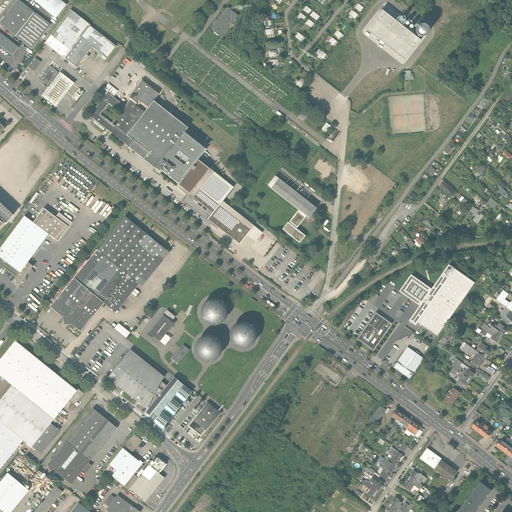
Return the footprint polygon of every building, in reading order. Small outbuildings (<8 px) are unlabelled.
[(33,0),(55,18),(66,5),(59,0),(33,0)] [(16,2),(0,22),(0,23),(32,48),(49,27),(16,2)] [(358,2),(355,6),(361,11),(364,7),(358,2)] [(307,5),(304,9),(309,14),(312,9),(307,5)] [(385,5),(366,30),(404,60),(420,40),(396,22),(400,17),(385,5)] [(227,8),(211,30),(214,32),(213,33),(218,37),(219,36),(222,38),(238,16),(227,8)] [(355,19),(359,15),(353,9),(349,13),(355,19)] [(70,10),(45,43),(65,58),(76,67),(92,47),(103,56),(101,58),(105,61),(116,47),(90,26),(90,25),(70,10)] [(310,15),(317,20),(321,15),(314,10),(310,15)] [(309,19),(306,23),(312,27),(315,22),(309,19)] [(335,33),(340,38),(344,35),(339,30),(335,33)] [(296,36),(303,42),(306,37),(299,32),(296,36)] [(0,46),(12,56),(19,48),(0,33),(0,46)] [(331,35),(327,39),(336,46),(339,42),(331,35)] [(266,57),(277,56),(277,50),(273,50),(273,47),(270,47),(270,51),(266,52),(266,57)] [(320,48),(317,53),(326,60),(329,56),(320,48)] [(35,58),(28,67),(33,71),(40,63),(35,58)] [(40,78),(40,80),(50,87),(60,74),(49,66),(40,78)] [(407,74),(405,74),(405,80),(414,80),(414,70),(407,71),(407,74)] [(74,83),(60,72),(45,92),(41,97),(55,108),(59,103),(74,83)] [(121,113),(112,123),(128,136),(154,102),(163,90),(147,78),(125,107),(121,113)] [(301,88),(306,81),(302,78),(297,84),(301,88)] [(83,92),(79,89),(71,97),(76,101),(83,92)] [(89,117),(129,148),(135,141),(128,136),(112,123),(101,115),(109,104),(121,113),(125,107),(108,93),(89,117)] [(479,107),(483,109),(490,100),(485,98),(479,107)] [(150,153),(144,160),(157,169),(185,133),(189,128),(154,102),(128,136),(135,141),(150,153)] [(307,116),(302,112),(299,117),(303,120),(307,116)] [(467,121),(471,124),(477,117),(473,114),(467,121)] [(185,133),(157,169),(178,185),(198,160),(206,149),(185,133)] [(150,153),(135,141),(129,148),(144,160),(150,153)] [(449,154),(454,149),(450,145),(445,150),(449,154)] [(320,159),(314,167),(327,178),(334,170),(320,159)] [(198,160),(178,185),(212,213),(207,219),(239,244),(247,235),(255,242),(262,233),(222,201),(233,187),(198,160)] [(482,174),(486,168),(481,165),(475,174),(478,177),(481,174),(482,174)] [(435,174),(438,170),(432,166),(429,171),(435,174)] [(306,236),(297,229),(307,216),(309,218),(317,208),(304,198),(283,182),(275,176),(273,179),(269,184),(267,186),(298,210),(283,229),(300,243),(306,236)] [(373,177),(347,210),(353,214),(359,219),(360,219),(385,187),(373,177)] [(456,191),(444,181),(438,188),(451,198),(456,191)] [(504,197),(508,192),(502,187),(498,192),(504,197)] [(166,188),(163,193),(169,197),(173,192),(166,188)] [(440,203),(445,207),(449,201),(444,197),(440,203)] [(488,203),(495,208),(499,203),(492,198),(488,203)] [(477,204),(481,208),(486,203),(483,199),(477,204)] [(13,215),(0,202),(0,218),(2,219),(1,220),(2,220),(4,221),(3,221),(4,222),(4,221),(6,223),(13,215)] [(470,213),(476,217),(480,210),(473,206),(470,213)] [(24,216),(0,248),(0,264),(16,277),(13,282),(18,285),(33,266),(27,262),(49,234),(58,241),(72,222),(59,212),(55,217),(44,208),(33,223),(24,216)] [(435,224),(422,211),(417,216),(428,226),(426,228),(438,239),(443,234),(439,230),(442,227),(437,222),(435,224)] [(474,220),(479,224),(485,215),(483,213),(481,215),(479,214),(474,220)] [(170,253),(125,216),(50,307),(62,318),(64,326),(72,326),(80,333),(97,313),(104,304),(115,313),(139,284),(142,286),(170,253)] [(432,289),(412,274),(399,292),(420,306),(409,321),(416,326),(418,323),(437,336),(475,283),(449,265),(432,289)] [(508,294),(507,293),(504,290),(500,295),(504,299),(508,294)] [(230,323),(231,298),(206,297),(205,316),(209,316),(209,322),(230,323)] [(502,307),(509,312),(510,310),(511,307),(511,304),(509,302),(508,303),(504,300),(501,304),(503,306),(502,307)] [(167,309),(163,314),(174,322),(175,321),(172,319),(175,316),(167,309)] [(391,324),(375,313),(357,339),(373,350),(391,324)] [(165,333),(174,322),(163,314),(148,332),(164,345),(170,338),(165,333)] [(488,320),(485,324),(502,337),(506,331),(503,328),(504,326),(499,322),(497,325),(495,323),(494,325),(488,320)] [(119,322),(115,328),(128,338),(132,333),(119,322)] [(498,343),(502,337),(485,324),(482,328),(483,329),(480,333),(485,337),(488,332),(492,336),(489,340),(493,343),(495,341),(498,343)] [(238,336),(239,345),(246,344),(246,342),(253,341),(253,336),(250,337),(249,333),(248,333),(248,335),(244,335),(244,332),(238,333),(239,336),(238,336)] [(437,346),(441,349),(447,340),(443,337),(437,346)] [(15,341),(0,358),(0,375),(12,385),(53,419),(69,400),(76,390),(15,341)] [(460,348),(475,358),(479,353),(476,350),(468,345),(464,342),(460,348)] [(481,343),(476,350),(479,353),(485,357),(490,352),(487,350),(488,348),(481,343)] [(189,349),(183,344),(171,358),(174,360),(177,363),(189,349)] [(424,359),(407,347),(393,367),(409,379),(424,359)] [(129,349),(107,377),(147,409),(165,386),(160,381),(163,377),(129,349)] [(485,357),(479,353),(475,358),(473,361),(480,366),(485,357)] [(453,367),(464,375),(468,370),(467,368),(466,370),(460,366),(462,363),(456,358),(451,366),(453,367)] [(461,388),(464,384),(460,381),(464,375),(453,367),(448,374),(453,378),(456,375),(459,378),(455,384),(461,388)] [(471,371),(468,370),(464,375),(470,379),(474,374),(471,371)] [(470,379),(464,375),(460,381),(464,384),(466,385),(470,379)] [(147,409),(144,412),(163,427),(169,418),(161,411),(164,407),(173,414),(180,405),(171,398),(175,393),(184,400),(191,391),(173,377),(165,386),(147,409)] [(12,385),(0,399),(0,422),(23,440),(31,447),(50,423),(53,419),(12,385)] [(453,388),(449,394),(456,399),(460,393),(453,388)] [(76,390),(69,400),(74,404),(83,393),(78,389),(76,390)] [(451,405),(456,399),(449,394),(444,400),(451,405)] [(368,420),(369,421),(374,425),(384,412),(387,408),(390,404),(387,401),(383,406),(381,404),(368,420)] [(206,402),(187,425),(199,435),(204,430),(205,431),(219,413),(206,402)] [(93,408),(66,442),(90,461),(117,428),(93,408)] [(391,415),(400,422),(405,416),(395,409),(391,415)] [(476,411),(471,418),(476,421),(479,418),(479,417),(481,415),(476,411)] [(400,422),(408,427),(412,421),(405,416),(400,422)] [(501,419),(504,421),(506,423),(509,425),(511,422),(504,416),(501,419)] [(420,427),(412,421),(408,427),(406,429),(414,435),(418,429),(420,427)] [(471,427),(479,433),(484,427),(476,421),(471,427)] [(0,468),(23,440),(0,422),(0,468)] [(50,423),(31,447),(39,454),(59,430),(50,423)] [(391,425),(382,436),(386,440),(395,428),(391,425)] [(492,433),(484,427),(479,433),(487,439),(492,433)] [(134,434),(123,448),(131,454),(142,441),(134,434)] [(496,446),(504,452),(509,446),(501,440),(496,446)] [(66,442),(47,465),(71,485),(83,470),(86,473),(92,467),(88,464),(90,461),(66,442)] [(399,449),(404,452),(407,447),(402,443),(399,449)] [(391,458),(388,461),(395,466),(403,456),(402,455),(396,451),(391,447),(388,451),(387,451),(387,453),(389,453),(392,455),(390,458),(391,458)] [(123,448),(104,470),(124,486),(134,474),(137,470),(142,464),(143,463),(140,460),(139,461),(131,454),(123,448)] [(441,459),(426,449),(419,459),(433,469),(440,461),(441,459)] [(138,478),(130,489),(145,501),(165,478),(159,473),(167,464),(157,456),(153,460),(151,459),(150,461),(149,460),(144,466),(139,472),(137,475),(139,477),(138,478)] [(383,469),(382,471),(386,474),(389,471),(391,473),(395,466),(388,461),(384,458),(378,466),(383,469)] [(456,473),(440,461),(433,469),(450,481),(456,473)] [(413,470),(409,476),(415,481),(418,477),(417,476),(418,474),(413,470)] [(388,475),(386,474),(382,471),(379,475),(380,476),(385,480),(388,475)] [(0,481),(0,510),(1,511),(10,511),(29,490),(7,473),(0,481)] [(462,477),(461,479),(465,482),(467,480),(467,481),(470,477),(465,473),(463,477),(462,477)] [(138,478),(134,474),(124,486),(129,490),(130,489),(138,478)] [(359,482),(367,487),(376,494),(380,488),(373,483),(372,484),(365,480),(366,479),(362,476),(360,478),(361,479),(359,482)] [(414,488),(417,490),(419,487),(421,485),(418,482),(415,481),(409,476),(402,485),(409,491),(410,490),(412,491),(414,488)] [(418,482),(421,485),(426,489),(428,486),(422,482),(425,478),(422,476),(418,482)] [(480,482),(472,493),(482,501),(491,490),(480,482)] [(421,485),(419,487),(425,491),(429,494),(431,492),(426,489),(421,485)] [(55,486),(34,511),(45,511),(62,492),(55,486)] [(371,500),(376,494),(367,487),(364,491),(366,492),(363,496),(367,499),(368,498),(371,500)] [(417,493),(413,498),(418,502),(421,497),(417,493)] [(472,511),(474,511),(482,501),(472,493),(463,505),(472,511)] [(139,511),(116,495),(106,509),(109,511),(139,511)] [(393,497),(389,503),(396,508),(399,504),(400,502),(393,497)] [(399,504),(396,508),(401,511),(407,511),(412,505),(409,503),(411,502),(406,499),(401,506),(399,504)] [(89,511),(78,503),(70,511),(89,511)] [(393,511),(394,511),(396,508),(389,503),(385,509),(389,511),(393,511)]
